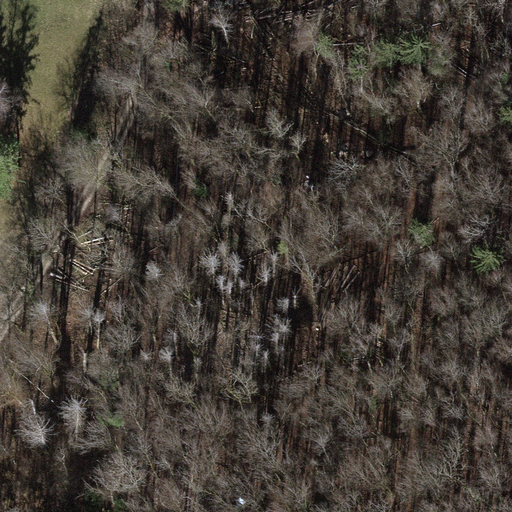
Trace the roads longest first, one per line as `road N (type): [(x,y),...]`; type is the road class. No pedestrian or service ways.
road 1 (track): [(0,324),(121,146),(146,82)]
road 2 (track): [(309,0),(146,82)]
